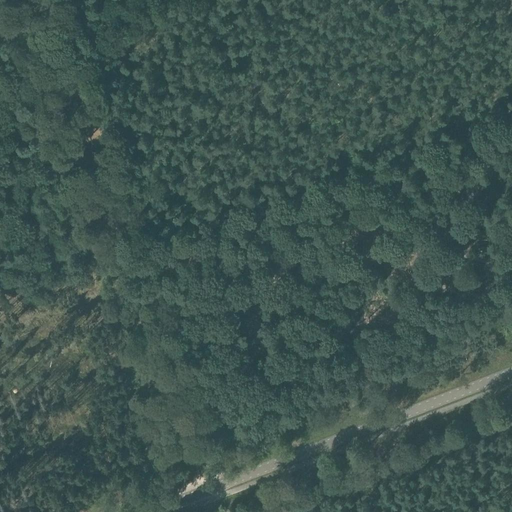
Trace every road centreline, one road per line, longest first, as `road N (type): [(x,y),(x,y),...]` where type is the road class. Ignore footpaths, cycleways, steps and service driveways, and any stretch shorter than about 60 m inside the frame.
road 1 (track): [(27,0),(214,511)]
road 2 (tertiary): [(149,511),(511,372)]
